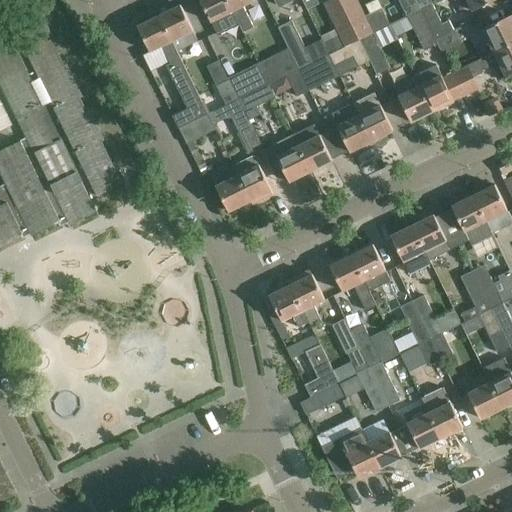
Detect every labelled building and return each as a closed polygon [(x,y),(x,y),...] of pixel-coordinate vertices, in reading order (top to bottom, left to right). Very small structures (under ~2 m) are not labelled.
[(239,25),(226,0),(200,0),(211,21),(218,36),(239,25)] [(253,0),(226,0),(239,25),(243,33),(254,28),(243,5),(254,0),(253,0)] [(330,0),(324,4),(339,36),(345,47),(359,40),(339,0),(330,0)] [(390,25),(381,8),(366,15),(358,0),(339,0),(359,40),(373,33),(390,25)] [(408,16),(420,10),(419,8),(415,0),(397,0),(406,17),(408,16)] [(495,0),(468,0),(474,10),(495,0)] [(419,8),(420,10),(435,40),(457,30),(455,31),(450,20),(442,24),(431,2),(419,8)] [(181,5),(159,16),(177,52),(197,41),(192,31),(193,30),(181,5)] [(420,10),(408,16),(425,51),(437,45),(435,40),(420,10)] [(483,29),(494,52),(511,43),(511,15),(483,29)] [(177,52),(159,16),(138,26),(150,52),(162,46),(170,63),(166,65),(187,108),(173,115),(179,128),(207,114),(195,89),(176,52),(177,52)] [(0,50),(0,81),(21,124),(28,139),(21,142),(21,141),(0,150),(0,169),(7,185),(0,188),(0,244),(15,238),(23,234),(24,237),(31,233),(33,237),(61,223),(59,220),(66,216),(70,224),(96,211),(91,201),(98,198),(97,196),(103,193),(121,184),(121,183),(100,142),(103,141),(88,109),(85,110),(79,98),(81,96),(66,65),(63,66),(57,53),(60,52),(44,21),(18,33),(21,41),(14,44),(14,43),(0,50)] [(278,28),(288,48),(298,69),(312,63),(292,21),(278,28)] [(457,30),(435,40),(437,45),(438,45),(441,52),(463,42),(457,30)] [(373,33),(359,40),(370,61),(377,74),(390,68),(373,33)] [(345,47),(339,36),(324,43),(329,55),(345,47)] [(358,67),(370,61),(359,40),(345,47),(329,55),(339,76),(340,76),(335,66),(353,57),(358,67)] [(511,72),(511,43),(494,52),(451,73),(463,97),(479,89),(473,77),(483,72),(483,70),(500,62),(506,74),(505,74),(506,76),(511,72)] [(276,54),(287,75),(298,69),(288,48),(276,54)] [(312,63),(298,69),(309,91),(339,76),(329,55),(312,63)] [(415,76),(432,112),(454,101),(437,65),(415,76)] [(287,75),(297,97),(309,91),(298,69),(287,75)] [(249,93),(239,72),(227,78),(238,99),(249,93)] [(411,122),(432,112),(415,76),(394,86),(411,122)] [(226,105),(238,99),(227,78),(215,84),(225,105),(226,105)] [(273,92),(279,93),(286,90),(289,84),(286,78),(270,86),(273,92)] [(249,93),(238,99),(248,120),(261,114),(250,93),(249,93)] [(353,104),(355,107),(372,141),(393,131),(375,93),(353,104)] [(497,98),(484,105),(489,117),(503,110),(497,98)] [(238,99),(226,105),(249,153),(261,147),(248,120),(238,99)] [(353,104),(332,114),(350,152),(372,141),(370,138),(355,107),(353,104)] [(0,106),(0,132),(10,127),(0,106)] [(207,114),(179,128),(187,144),(215,130),(207,114)] [(315,126),(294,137),(311,171),(332,161),(315,126)] [(290,182),(311,171),(294,137),(273,147),(290,182)] [(255,156),(233,167),(250,201),(272,190),(255,156)] [(501,175),(504,174),(511,170),(511,158),(497,166),(501,175)] [(250,201),(233,167),(212,177),(229,211),(250,201)] [(511,173),(502,178),(511,197),(511,173)] [(474,195),(492,232),(511,221),(511,219),(495,185),(474,195)] [(492,232),(474,195),(452,206),(472,246),(494,235),(492,232)] [(412,225),(431,264),(432,263),(430,260),(451,250),(434,215),(412,225)] [(431,264),(412,225),(391,236),(410,274),(431,264)] [(373,244),(352,255),(370,291),(391,281),(385,268),(373,244)] [(370,291),(352,255),(330,265),(339,283),(342,290),(353,284),(366,311),(376,305),(370,291)] [(485,265),(473,270),(492,307),(511,297),(511,274),(510,270),(498,276),(505,290),(499,293),(485,265)] [(492,307),(473,270),(460,277),(475,306),(461,313),(465,321),(492,307)] [(312,274),(291,285),(309,322),(312,327),(322,322),(314,305),(325,300),(312,274)] [(291,285),(270,295),(282,321),(294,315),(299,327),(309,322),(291,285)] [(412,301),(430,338),(442,332),(424,295),(412,301)] [(418,344),(430,338),(412,301),(400,306),(418,344)] [(511,346),(511,345),(511,320),(503,302),(492,307),(492,308),(511,346)] [(492,308),(492,307),(478,314),(497,353),(511,346),(492,308)] [(356,374),(357,374),(370,368),(352,332),(352,330),(351,330),(346,319),(331,326),(346,357),(347,356),(356,374)] [(284,324),(276,328),(282,342),(290,338),(284,324)] [(352,332),(370,368),(399,353),(387,329),(370,337),(363,324),(352,330),(352,332)] [(442,332),(430,338),(441,359),(453,354),(442,332)] [(441,359),(430,338),(418,344),(418,345),(401,353),(406,365),(424,356),(429,365),(441,359)] [(311,396),(339,383),(320,344),(305,352),(319,378),(305,385),(311,396)] [(482,367),(489,382),(503,408),(511,403),(511,373),(504,357),(482,367)] [(381,362),(370,368),(388,406),(401,401),(382,362),(381,362)] [(370,368),(357,374),(376,413),(388,406),(370,368)] [(481,419),(503,408),(489,382),(468,392),(481,419)] [(345,396),(339,383),(311,396),(317,409),(345,396)] [(443,387),(422,398),(425,402),(442,438),(463,427),(450,401),(443,387)] [(442,438),(425,402),(403,413),(420,448),(442,438)] [(322,446),(338,479),(356,471),(359,478),(381,468),(368,442),(361,428),(322,446)] [(368,442),(381,468),(402,457),(390,431),(368,442)] [(0,487),(11,482),(6,472),(0,474),(0,487)] [(11,482),(0,487),(0,500),(16,493),(11,482)]
